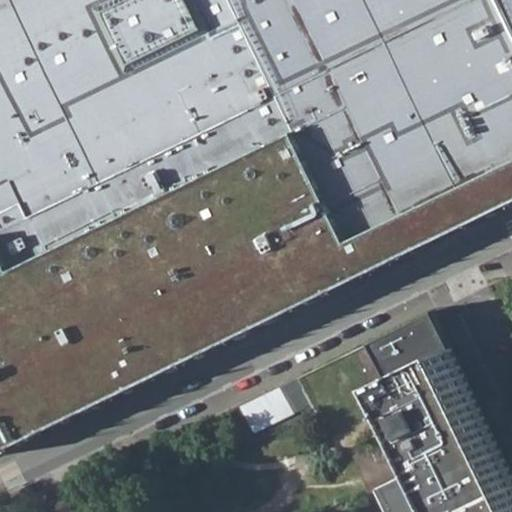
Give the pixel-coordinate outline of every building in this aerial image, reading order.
[(511,0),(0,0),(0,457),(127,395),(161,379),(198,361),(270,326),(409,258),(439,244),(511,207),(511,0)] [(511,511),(511,463),(451,339),(437,311),(374,341),(387,369),(433,463),(457,511),(511,511)] [(303,377),(285,385),(299,415),(316,407),(303,377)] [(259,434),(299,415),(285,385),(245,404),(259,434)] [(457,511),(433,463),(382,488),(394,511),(457,511)]
